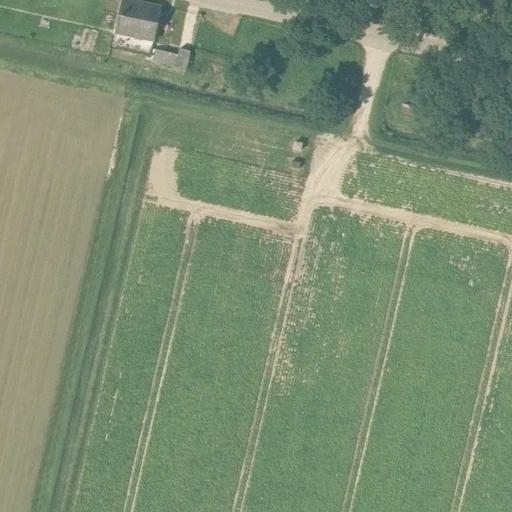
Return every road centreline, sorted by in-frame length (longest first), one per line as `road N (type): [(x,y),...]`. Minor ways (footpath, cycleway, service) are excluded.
road 1 (track): [(127,102),(511,182)]
road 2 (unclassified): [(511,66),(213,0)]
